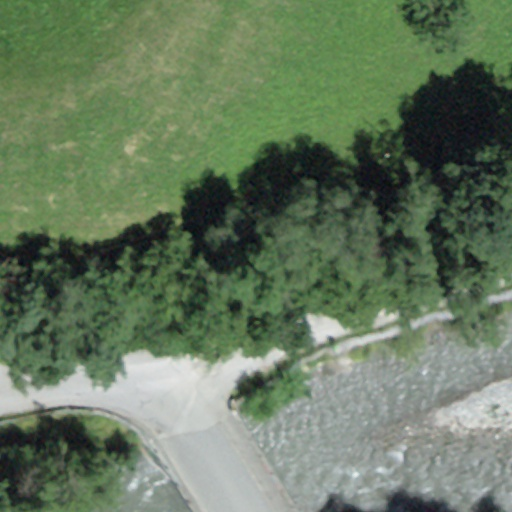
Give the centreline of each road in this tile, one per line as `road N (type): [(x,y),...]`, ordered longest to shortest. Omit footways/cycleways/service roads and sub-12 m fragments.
road 1 (track): [(511,244),(145,387)]
road 2 (unclassified): [(0,390),(42,382),(145,387),(195,424),(248,511)]
